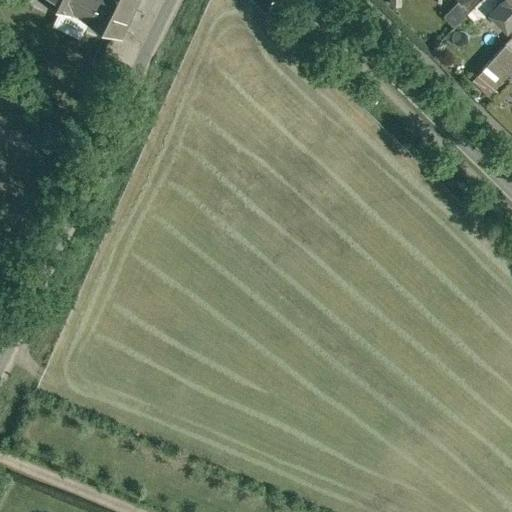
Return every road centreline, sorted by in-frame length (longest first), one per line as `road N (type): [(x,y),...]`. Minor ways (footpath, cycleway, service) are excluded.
road 1 (residential): [(167,0),(0,349)]
road 2 (secondary): [(322,0),(511,179)]
